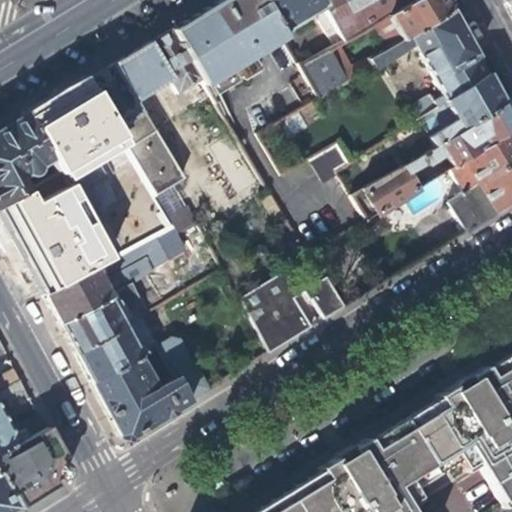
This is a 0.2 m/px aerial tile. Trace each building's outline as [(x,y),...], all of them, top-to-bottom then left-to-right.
[(279,38),(277,34),(255,0),(218,0),(168,31),(198,80),(202,86),(231,68),(238,79),(244,79),(254,72),(246,59),(279,38)] [(316,21),(332,48),(335,47),(342,42),(316,0),(255,0),(277,34),(313,12),(316,15),(316,21)] [(316,0),(342,42),(369,27),(414,0),(316,0)] [(414,0),(369,27),(384,49),(449,10),(442,0),(414,0)] [(511,0),(499,0),(511,22),(511,0)] [(437,95),(429,100),(435,108),(442,103),(485,76),(469,48),(449,10),(384,49),(366,61),(371,69),(372,72),(412,48),(437,95)] [(173,95),(198,80),(168,31),(131,53),(83,82),(123,149),(150,132),(132,101),(164,81),(173,95)] [(348,70),(335,47),(332,48),(326,52),(339,74),(348,70)] [(318,99),(345,84),(339,74),(326,52),(298,68),(318,99)] [(366,61),(348,70),(339,74),(345,84),(371,69),(366,61)] [(401,154),(406,161),(501,105),(494,92),(485,76),(442,103),(451,121),(438,129),(401,154)] [(23,192),(0,205),(0,220),(28,273),(41,297),(89,271),(168,227),(83,82),(22,119),(54,175),(41,182),(23,192)] [(414,121),(428,113),(435,108),(429,100),(426,96),(406,108),(414,121)] [(428,113),(438,129),(451,121),(442,103),(435,108),(428,113)] [(511,124),(510,120),(501,105),(406,161),(394,168),(348,195),(363,221),(382,209),(409,193),(415,189),(406,172),(424,161),(427,166),(445,156),(452,167),(511,130),(511,124)] [(300,112),(282,118),(287,133),(305,127),(300,112)] [(41,182),(54,175),(22,119),(0,132),(0,205),(23,192),(16,179),(22,176),(26,178),(31,175),(34,170),(41,182)] [(446,203),(463,232),(480,222),(509,204),(511,202),(511,130),(452,167),(415,189),(409,193),(382,209),(404,213),(457,181),(463,193),(446,203)] [(179,180),(150,132),(123,149),(130,161),(135,171),(139,177),(151,197),(171,185),(179,180)] [(308,158),(321,181),(348,165),(335,142),(308,158)] [(195,223),(171,185),(151,197),(168,227),(173,236),(195,223)] [(184,253),(173,236),(168,227),(139,243),(118,255),(103,263),(89,271),(98,286),(140,263),(146,274),(184,253)] [(320,321),(340,308),(323,279),(304,290),(289,266),(234,299),(264,355),(306,329),(295,309),(300,306),(308,302),(320,321)] [(104,298),(98,286),(89,271),(68,282),(41,297),(47,308),(56,325),(104,298)] [(125,286),(132,298),(134,297),(128,285),(125,286)] [(104,298),(56,325),(64,339),(72,355),(120,328),(111,309),(122,303),(132,298),(125,286),(104,298)] [(132,321),(122,303),(111,309),(120,328),(132,321)] [(139,317),(132,321),(120,328),(136,356),(154,345),(139,317)] [(120,328),(72,355),(81,370),(87,383),(136,356),(120,328)] [(169,337),(154,345),(173,378),(187,403),(207,391),(177,339),(169,337)] [(151,355),(167,381),(173,378),(154,345),(136,356),(139,362),(151,355)] [(0,356),(4,355),(0,347),(0,403),(23,390),(18,381),(0,391),(0,356)] [(511,347),(477,369),(391,422),(282,490),(245,511),(411,511),(408,506),(419,499),(413,489),(458,461),(464,471),(476,463),(500,502),(498,503),(502,509),(511,502),(511,347)] [(153,389),(139,362),(136,356),(87,383),(111,427),(116,435),(126,441),(155,423),(187,403),(173,378),(167,381),(153,389)] [(9,414),(29,402),(23,390),(0,403),(0,453),(44,429),(36,415),(18,424),(17,437),(14,440),(0,414),(0,409),(5,407),(9,414)] [(0,453),(0,477),(16,508),(64,479),(66,470),(61,461),(44,429),(0,453)] [(0,511),(8,511),(16,508),(0,477),(0,511)]
